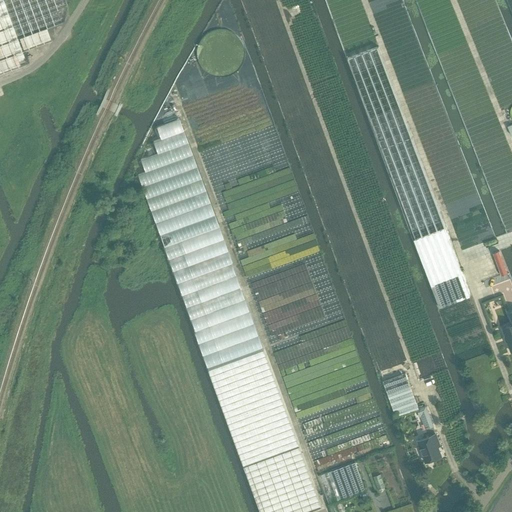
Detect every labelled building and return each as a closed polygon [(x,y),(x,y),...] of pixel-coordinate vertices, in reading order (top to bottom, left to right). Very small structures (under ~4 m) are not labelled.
[(444,229),(414,240),(421,259),(433,291),(440,307),(469,296),(453,254),(444,229)] [(499,251),(493,253),(501,275),(507,273),(499,251)] [(511,319),(511,324),(502,328),(511,352),(511,351),(511,310),(509,312),(511,319)] [(305,511),(321,506),(264,349),(209,369),(261,511),(305,511)] [(417,409),(404,373),(383,380),(396,417),(417,409)] [(438,443),(435,434),(418,440),(426,462),(440,457),(436,444),(438,443)] [(355,461),(319,475),(329,503),(365,490),(355,461)] [(386,488),(381,474),(374,476),(379,491),(386,488)] [(341,499),(329,503),(332,511),(333,511),(345,508),(341,499)]
